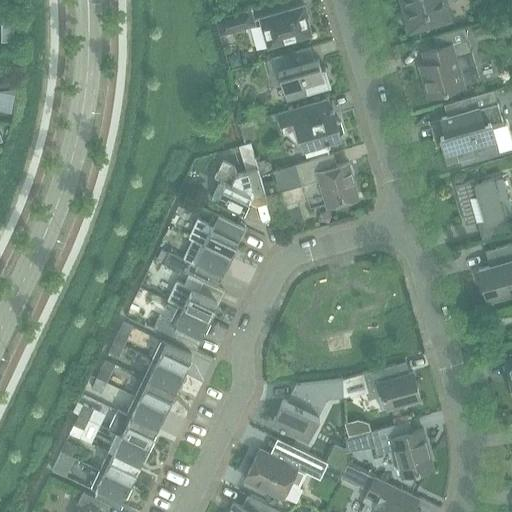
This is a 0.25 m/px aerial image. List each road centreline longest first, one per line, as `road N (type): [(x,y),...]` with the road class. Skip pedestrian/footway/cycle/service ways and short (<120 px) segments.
road 1 (residential): [(187,511),(245,403),(246,344),(279,273),(406,228)]
road 2 (tertiary): [(0,332),(49,227),(76,129),(89,64),(87,0)]
road 3 (residential): [(406,228),(465,420),(469,455),(458,511)]
road 4 (residential): [(344,0),(406,228)]
